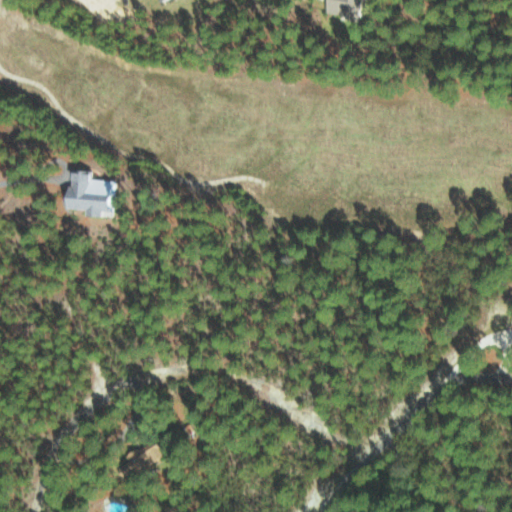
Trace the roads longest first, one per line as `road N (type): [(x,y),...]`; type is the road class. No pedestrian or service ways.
road 1 (residential): [(371,464),(255,386),(210,373),(170,374),(126,387),(85,414),(47,470),(37,511)]
road 2 (residential): [(327,511),(436,397),(469,382),(511,382)]
